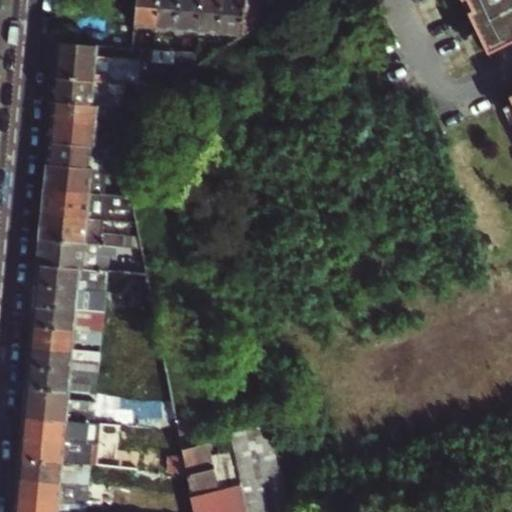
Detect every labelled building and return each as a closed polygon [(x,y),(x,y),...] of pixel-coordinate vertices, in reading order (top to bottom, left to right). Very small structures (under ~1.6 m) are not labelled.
[(159,24),(159,18),(160,0),(136,0),(135,21),(159,24)] [(179,26),(181,0),(160,0),(159,18),(159,24),(179,26)] [(203,0),(181,0),(179,26),(201,28),(203,0)] [(203,0),(201,28),(221,30),(224,0),(203,0)] [(224,0),(221,30),(245,32),(270,15),(245,13),(246,0),(224,0)] [(511,0),(464,0),(490,51),(511,40),(511,0)] [(98,50),(99,43),(59,40),(58,47),(56,74),(110,79),(123,80),(138,82),(141,57),(98,53),(98,50)] [(144,47),(143,57),(155,58),(156,48),(144,47)] [(174,60),(175,50),(156,48),(155,58),(174,60)] [(175,50),(174,60),(197,63),(211,54),(175,50)] [(54,99),(52,118),(98,123),(99,114),(116,116),(131,106),(54,99)] [(98,123),(52,118),(50,139),(94,143),(122,146),(117,124),(113,124),(112,131),(98,129),(98,123)] [(94,143),(50,139),(48,161),(127,168),(122,146),(94,143)] [(127,168),(48,161),(46,188),(112,193),(112,187),(106,186),(107,177),(129,179),(127,168)] [(44,212),(105,217),(109,218),(111,202),(134,205),(132,195),(112,193),(46,188),(44,212)] [(104,231),(105,217),(44,212),(41,237),(142,246),(140,234),(104,231)] [(144,256),(142,246),(41,237),(39,260),(39,262),(84,266),(85,251),(144,256)] [(102,268),(84,266),(39,262),(37,283),(80,287),(81,279),(107,281),(107,274),(102,274),(102,268)] [(106,289),(107,281),(81,279),(80,287),(100,289),(106,289)] [(35,303),(79,307),(79,299),(105,301),(105,295),(100,295),(100,289),(80,287),(37,283),(37,284),(35,303)] [(104,310),(105,301),(79,299),(79,307),(98,309),(104,310)] [(79,307),(35,303),(33,325),(77,329),(77,321),(103,323),(103,317),(98,316),(98,309),(79,307)] [(77,321),(77,329),(97,330),(102,331),(103,323),(77,321)] [(97,330),(77,329),(33,325),(31,345),(75,348),(75,340),(96,342),(97,330)] [(75,348),(96,350),(101,350),(101,342),(96,342),(75,340),(75,348)] [(74,360),(100,363),(101,356),(95,355),(96,350),(75,348),(31,345),(29,365),(73,369),(74,360)] [(99,371),(100,363),(74,360),(73,369),(99,371)] [(73,369),(29,365),(27,386),(71,390),(71,382),(92,384),(92,378),(98,378),(99,377),(99,371),(73,369)] [(71,382),(71,390),(97,392),(98,384),(92,384),(71,382)] [(71,390),(27,386),(27,390),(25,415),(69,419),(89,421),(89,415),(95,415),(96,408),(75,407),(69,406),(70,398),(71,395),(71,390)] [(96,408),(96,400),(70,398),(69,406),(75,407),(96,408)] [(68,427),(69,419),(25,415),(23,435),(67,439),(86,441),(87,436),(93,436),(94,429),(68,427)] [(89,421),(69,419),(68,427),(94,429),(95,421),(89,421)] [(297,511),(274,420),(236,430),(235,431),(245,481),(250,511),(297,511)] [(250,511),(245,481),(224,486),(213,443),(223,440),(222,434),(199,440),(182,444),(189,478),(192,490),(195,511),(250,511)] [(67,439),(23,435),(21,455),(65,459),(84,461),(85,456),(92,456),(92,449),(66,447),(67,439)] [(86,441),(67,439),(66,447),(92,449),(93,441),(86,441)] [(19,476),(62,480),(83,482),(84,476),(90,477),(90,470),(64,467),(65,459),(21,455),(19,476)] [(64,467),(90,470),(91,461),(84,461),(65,459),(64,467)] [(17,496),(61,500),(81,502),(82,497),(88,497),(88,491),(61,488),(62,480),(19,476),(17,496)] [(61,488),(88,491),(89,483),(83,482),(62,480),(61,488)] [(60,508),(61,500),(17,496),(16,511),(15,511),(86,511),(87,511),(60,508)] [(87,503),(81,502),(61,500),(60,508),(87,511),(87,503)]
